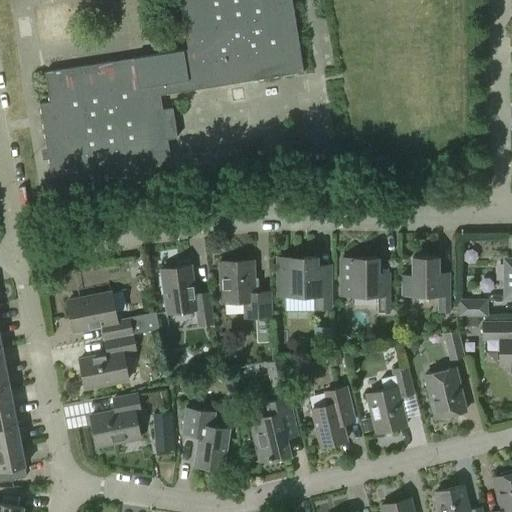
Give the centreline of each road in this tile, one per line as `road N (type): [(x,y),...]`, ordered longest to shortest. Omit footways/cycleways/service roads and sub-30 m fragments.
road 1 (residential): [(501,219),(180,230),(19,253)]
road 2 (residential): [(62,485),(250,501),(511,437)]
road 3 (residential): [(62,485),(19,253)]
road 4 (residential): [(501,219),(502,0)]
